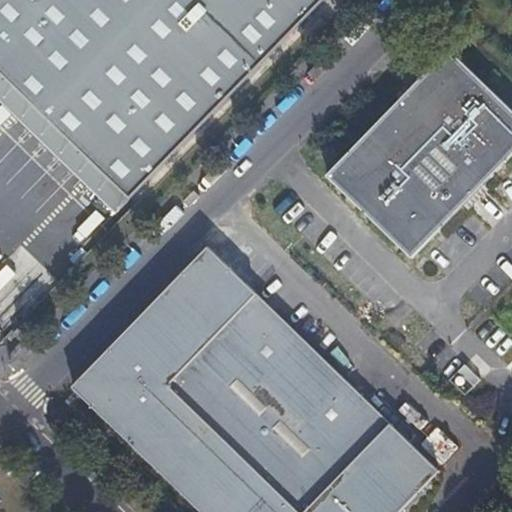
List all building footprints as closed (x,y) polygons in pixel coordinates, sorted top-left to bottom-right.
[(0,0),(0,67),(133,196),(323,0),(0,0)] [(321,13),(304,31),(312,39),(329,21),(321,13)] [(511,153),(511,116),(444,50),(323,174),(409,258),(511,153)] [(0,96),(119,212),(133,196),(0,67),(0,96)] [(81,220),(96,196),(82,188),(67,211),(81,220)] [(400,511),(439,472),(207,246),(70,385),(200,511),(400,511)]
